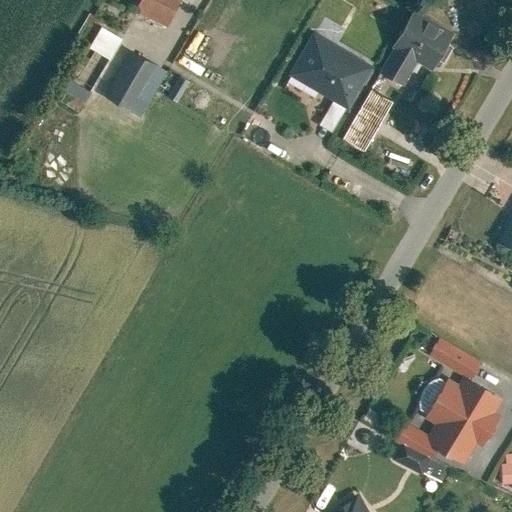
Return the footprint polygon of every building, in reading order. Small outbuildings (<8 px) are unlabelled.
[(179,0),(139,0),(135,7),(168,24),(179,0)] [(456,30),(414,7),(379,71),(404,85),(418,61),(434,69),(456,30)] [(372,64),(314,30),(290,71),(349,104),(372,64)] [(168,67),(131,47),(105,95),(142,115),(168,67)] [(109,58),(89,49),(80,67),(100,77),(109,58)] [(395,100),(371,88),(344,138),(368,151),(395,100)] [(511,205),(497,237),(511,244),(511,205)] [(468,374),(476,355),(431,333),(422,352),(468,374)] [(418,442),(465,465),(499,395),(452,372),(418,442)] [(501,482),(511,481),(511,450),(499,452),(501,482)] [(329,511),(388,511),(390,510),(342,487),(329,511)]
